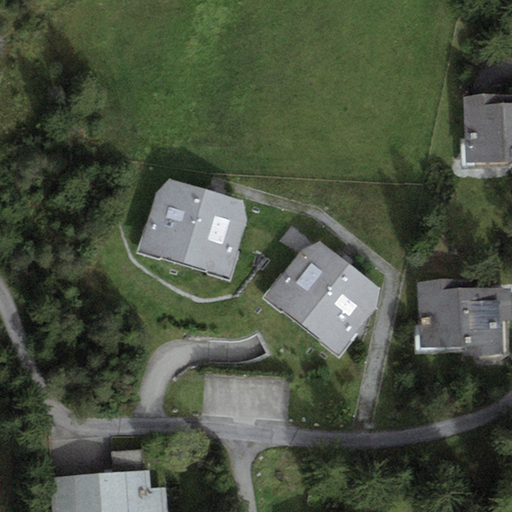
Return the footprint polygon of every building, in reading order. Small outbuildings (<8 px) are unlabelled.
[(511,111),(451,113),(453,182),(511,180),(511,111)] [(157,184),(135,255),(224,281),(245,211),(157,184)] [(367,303),(305,253),(265,302),(327,353),(367,303)] [(437,292),(407,294),(410,353),(479,350),(476,300),(438,301),(437,292)] [(140,482),(49,488),(49,511),(156,511),(155,496),(141,497),(140,482)]
